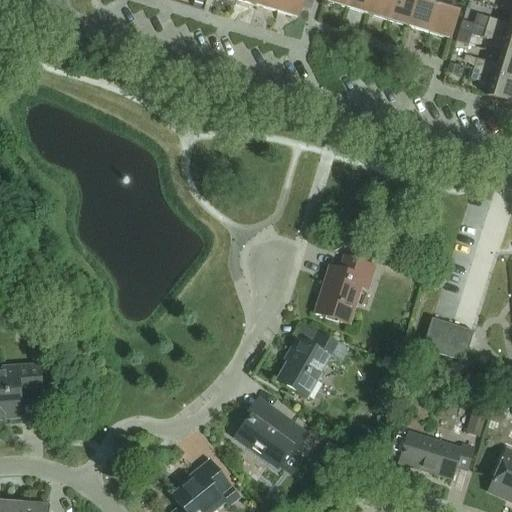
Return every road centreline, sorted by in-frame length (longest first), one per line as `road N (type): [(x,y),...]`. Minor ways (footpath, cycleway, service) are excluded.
road 1 (unclassified): [(46,20),(511,160)]
road 2 (unclassified): [(80,483),(120,431),(176,430),(230,384),(272,299),(268,266)]
